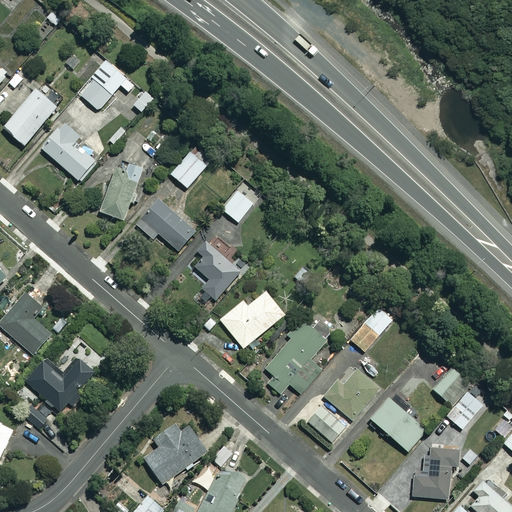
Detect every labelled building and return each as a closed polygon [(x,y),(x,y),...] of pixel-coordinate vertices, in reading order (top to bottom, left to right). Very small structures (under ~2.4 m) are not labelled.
[(62,19),(53,11),(46,18),(56,26),(62,19)] [(133,86),(104,61),(90,79),(91,80),(79,95),(98,111),(120,85),(128,92),(133,86)] [(56,107),(34,89),(2,128),(24,146),(56,107)] [(155,98),(146,90),(133,105),(141,112),(155,98)] [(79,137),(63,123),(41,149),(81,183),(97,163),(88,156),(92,151),(84,145),(79,151),(71,145),(79,137)] [(206,165),(191,151),(170,174),(186,188),(206,165)] [(142,169),(128,164),(123,176),(113,173),(99,212),(122,221),(142,169)] [(259,196),(243,183),(222,210),(237,223),(259,196)] [(194,231),(157,200),(136,225),(152,239),(157,233),(178,251),(194,231)] [(195,294),(208,307),(241,273),(207,241),(197,252),(202,257),(194,266),(208,280),(195,294)] [(309,274),(301,268),(293,278),(302,285),(309,274)] [(284,315),(265,291),(247,306),(242,301),(219,320),(243,349),(284,315)] [(39,305),(26,294),(0,323),(0,326),(32,355),(51,334),(30,316),(39,305)] [(392,319),(378,307),(350,340),(365,352),(392,319)] [(326,341),(305,323),(262,370),(284,390),(289,384),(299,393),(318,372),(307,362),(326,341)] [(464,378),(429,347),(409,369),(444,400),(464,378)] [(59,412),(67,403),(74,409),(86,395),(79,389),(94,373),(77,358),(61,377),(42,360),(24,381),(59,412)] [(378,388),(356,369),(343,385),(338,381),(324,397),(352,420),(378,388)] [(483,404),(468,391),(446,417),(461,429),(483,404)] [(425,431),(388,398),(370,419),(407,452),(425,431)] [(346,427),(321,405),(307,422),(332,444),(346,427)] [(47,420),(32,407),(24,416),(39,429),(47,420)] [(511,428),(511,426),(505,420),(495,431),(504,438),(511,428)] [(0,452),(15,434),(0,422),(0,452)] [(179,432),(173,424),(153,440),(157,446),(142,457),(163,485),(207,451),(187,425),(179,432)] [(511,433),(503,443),(511,451),(511,433)] [(224,447),(213,460),(221,467),(232,454),(224,447)] [(460,450),(430,447),(428,476),(413,475),(411,496),(449,500),(452,465),(459,466),(460,450)] [(221,471),(205,462),(194,482),(209,490),(196,511),(231,511),(249,481),(224,467),(221,471)] [(511,511),(511,508),(482,481),(473,491),(478,496),(470,506),(476,511),(511,511)] [(162,511),(164,510),(148,496),(133,511),(162,511)]
